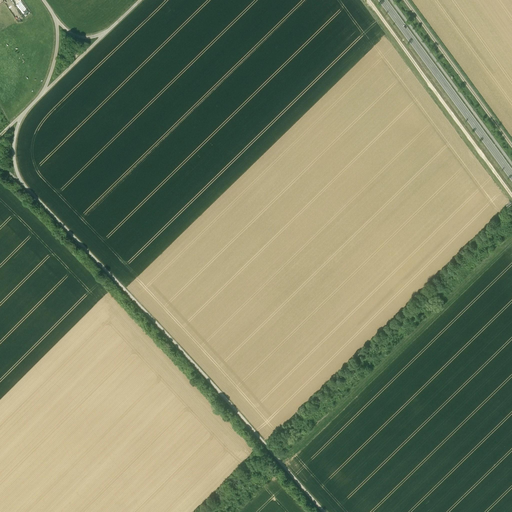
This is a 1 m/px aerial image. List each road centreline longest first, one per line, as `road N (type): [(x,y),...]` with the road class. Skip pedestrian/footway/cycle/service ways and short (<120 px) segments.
road 1 (track): [(323,511),(18,177),(19,118),(44,91),(54,61),(56,21),(43,0)]
road 2 (track): [(367,0),(511,195)]
road 3 (secondary): [(511,175),(383,0)]
road 4 (track): [(405,0),(511,144)]
